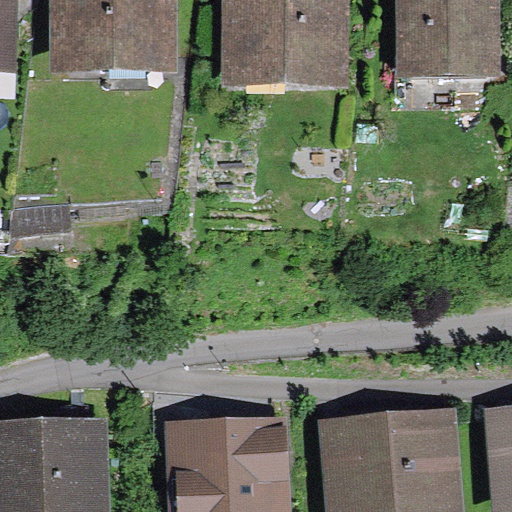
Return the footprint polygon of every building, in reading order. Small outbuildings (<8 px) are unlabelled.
[(66,0),(67,61),(165,61),(165,19),(159,19),(158,0),(66,0)] [(244,0),(244,73),(327,73),(327,0),(244,0)] [(405,73),(490,72),(489,0),(398,0),(399,8),(404,8),(405,73)] [(65,232),(64,208),(11,212),(8,237),(65,232)] [(0,242),(7,243),(8,237),(11,212),(0,211),(0,242)] [(269,511),(268,484),(276,484),(275,442),(209,445),(208,411),(152,404),(154,448),(184,446),(187,511),(269,511)] [(345,511),(441,511),(432,404),(321,413),(325,474),(342,472),(345,511)] [(0,511),(93,511),(91,440),(87,440),(86,409),(54,410),(55,429),(28,430),(29,443),(0,443),(0,511)] [(508,511),(511,510),(511,428),(503,429),(508,511)]
